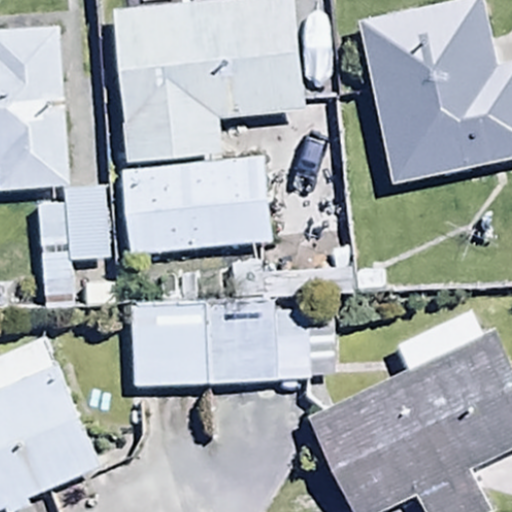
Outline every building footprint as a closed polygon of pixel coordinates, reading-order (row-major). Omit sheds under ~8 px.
[(243,0),(118,11),(125,163),(220,152),(222,119),(307,109),(295,0),(243,0)] [(485,0),(465,0),(358,23),(393,184),(511,158),(511,66),(500,69),(485,0)] [(0,188),(69,186),(62,29),(0,31),(0,188)] [(264,163),(122,172),(127,252),(269,244),(264,163)] [(107,190),(64,192),(64,207),(40,208),(43,316),(107,314),(105,273),(74,274),(74,264),(109,263),(107,190)] [(131,304),(132,388),(337,384),(336,303),(380,302),(379,279),(356,280),(356,273),(262,275),(261,263),(235,264),(236,302),(131,304)] [(407,374),(308,418),(349,511),(378,511),(415,496),(422,511),(487,511),(469,471),(511,452),(511,362),(500,336),(481,344),(466,312),(394,344),(407,374)] [(0,511),(25,511),(30,510),(27,504),(104,473),(46,340),(0,359),(0,511)]
